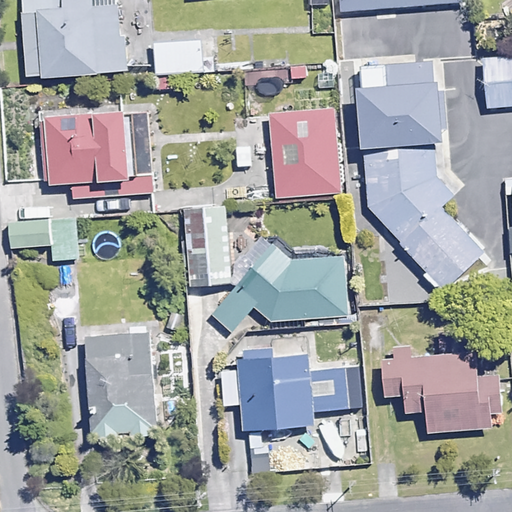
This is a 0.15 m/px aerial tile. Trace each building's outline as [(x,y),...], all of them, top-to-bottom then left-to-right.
[(25,8),(30,76),(109,70),(104,0),(51,0),(52,6),(25,8)] [(464,0),(337,0),(339,11),(465,2),(464,0)] [(202,46),(156,48),(157,77),(204,76),(202,46)] [(511,57),(486,59),(490,104),(511,101),(511,57)] [(436,92),(434,67),(359,74),(373,234),(392,232),(445,293),(486,258),(452,219),(452,197),(438,180),(436,154),(448,153),(442,92),(436,92)] [(339,110),(269,114),(274,195),(344,190),(339,110)] [(154,177),(133,177),(132,121),(45,123),(46,191),(69,191),(69,203),(102,203),(102,210),(126,210),(126,200),(155,199),(154,177)] [(217,208),(180,211),(186,281),(223,278),(217,208)] [(78,260),(77,224),(53,224),(54,261),(78,260)] [(273,323),(295,322),(346,319),(343,264),(298,267),(277,247),(211,315),(236,334),(257,313),(273,323)] [(131,336),(66,340),(71,434),(137,430),(131,336)] [(411,362),(411,351),(397,352),(397,361),(387,361),(388,401),(429,399),(431,435),(493,432),(492,419),(503,418),(501,380),(478,381),(477,359),(411,362)] [(314,376),(313,361),(222,365),(225,408),(244,407),(246,450),(262,449),(262,435),(317,432),(316,414),(349,412),(346,374),(314,376)]
